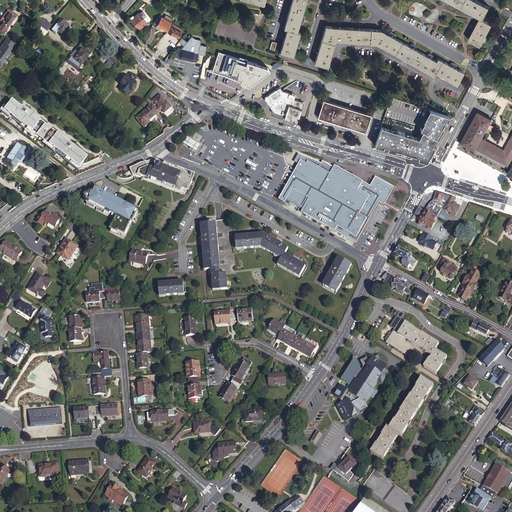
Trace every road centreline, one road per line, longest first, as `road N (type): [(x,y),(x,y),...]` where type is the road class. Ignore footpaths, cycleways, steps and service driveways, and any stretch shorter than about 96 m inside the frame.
road 1 (residential): [(378,264),(155,149)]
road 2 (secondary): [(426,178),(213,107)]
road 3 (tertiary): [(155,149),(12,219)]
road 4 (residential): [(316,378),(217,497)]
road 5 (residential): [(378,264),(511,335)]
road 6 (secondary): [(426,511),(511,387)]
road 7 (residential): [(483,70),(385,18),(367,0)]
road 8 (residential): [(316,378),(257,345),(213,348),(214,371)]
road 9 (secondary): [(213,107),(165,80),(108,25)]
road 10 (residential): [(0,451),(131,440)]
road 11 (residential): [(378,264),(316,378)]
road 12 (residential): [(483,70),(426,178)]
